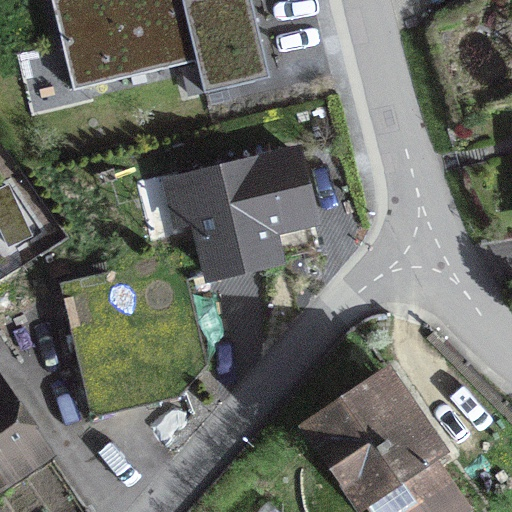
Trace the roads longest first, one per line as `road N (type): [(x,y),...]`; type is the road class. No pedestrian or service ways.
road 1 (residential): [(163,511),(426,226)]
road 2 (residential): [(371,0),(426,226)]
road 3 (residential): [(426,226),(480,317),(511,346)]
